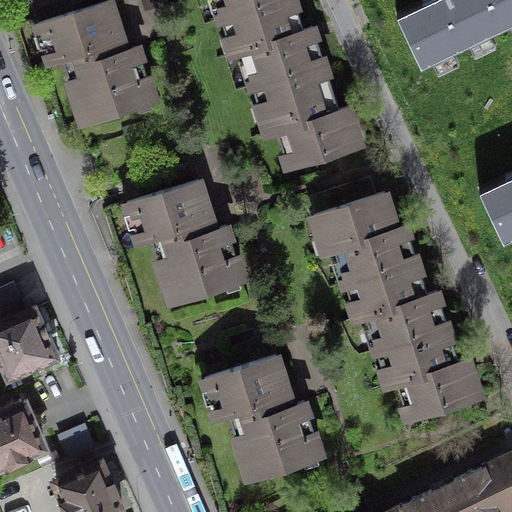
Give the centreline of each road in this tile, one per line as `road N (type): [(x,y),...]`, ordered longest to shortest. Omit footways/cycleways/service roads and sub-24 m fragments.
road 1 (secondary): [(0,99),(175,511)]
road 2 (residential): [(336,0),(511,365)]
